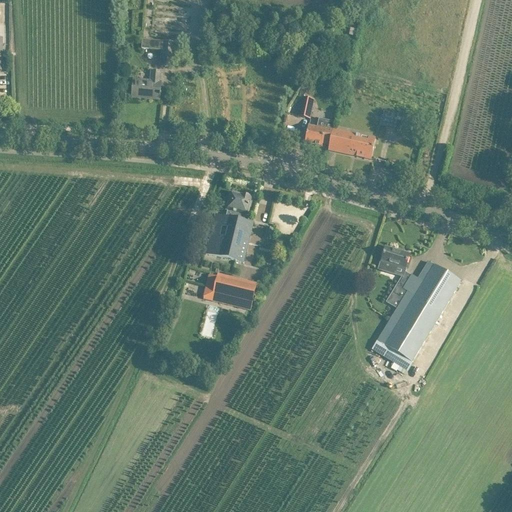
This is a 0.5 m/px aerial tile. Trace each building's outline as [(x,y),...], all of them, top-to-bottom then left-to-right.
[(451,0),(416,0),(413,15),(447,22),(451,0)] [(173,67),(175,43),(143,41),(142,49),(161,51),(160,66),(173,67)] [(456,65),(435,60),(423,116),(444,120),(456,65)] [(133,81),(132,98),(159,100),(161,83),(160,83),(160,72),(152,72),(151,82),(133,81)] [(298,117),(310,120),(314,101),(302,99),(298,117)] [(309,127),(305,144),(322,148),(323,145),(329,146),(328,151),(329,151),(371,160),(376,140),(369,138),(368,143),(361,141),(362,137),(333,130),(334,123),(319,119),(317,127),(317,129),(309,127)] [(241,243),(246,223),(243,222),(245,215),(246,216),(251,198),(249,198),(248,196),(246,196),(245,197),(242,196),(242,197),(231,194),(227,211),(229,211),(227,218),(216,215),(206,255),(244,264),(249,244),(241,243)] [(267,227),(264,239),(272,240),(274,229),(267,227)] [(396,251),(386,248),(381,262),(405,270),(409,257),(395,253),(396,251)] [(424,343),(461,283),(428,263),(418,280),(405,272),(386,303),(397,309),(390,322),(372,351),(407,371),(412,363),(424,343)] [(233,279),(218,275),(211,301),(226,305),(233,279)]
